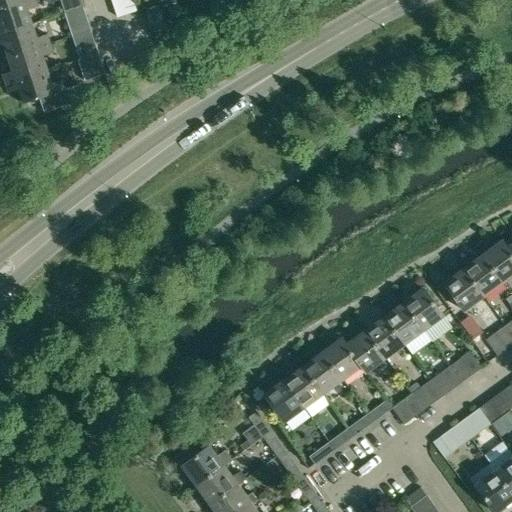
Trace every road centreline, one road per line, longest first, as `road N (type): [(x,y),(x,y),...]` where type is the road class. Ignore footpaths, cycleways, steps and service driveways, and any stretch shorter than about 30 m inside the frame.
road 1 (secondary): [(0,268),(217,108),(398,0)]
road 2 (residential): [(511,365),(406,442)]
